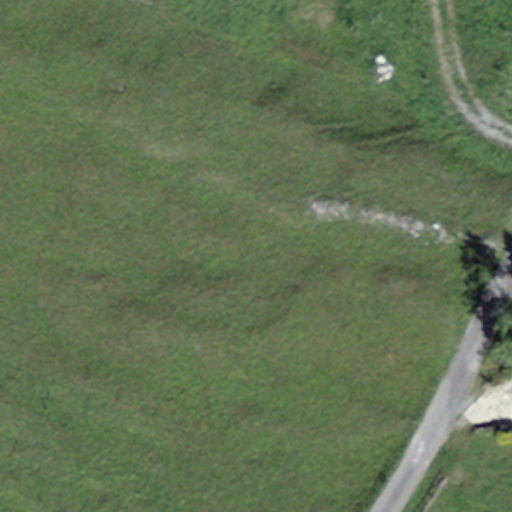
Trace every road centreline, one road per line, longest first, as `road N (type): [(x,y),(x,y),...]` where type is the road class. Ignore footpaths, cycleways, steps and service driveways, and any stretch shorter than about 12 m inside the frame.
road 1 (track): [(511,274),(386,511)]
road 2 (track): [(441,0),(460,97),(511,133)]
